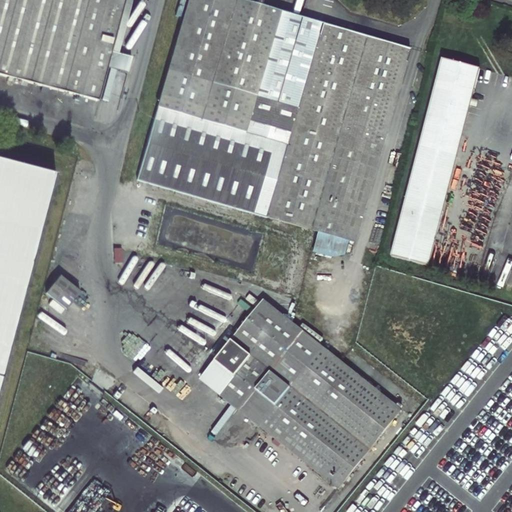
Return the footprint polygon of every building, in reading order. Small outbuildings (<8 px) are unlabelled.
[(0,0),(0,75),(63,92),(97,101),(123,0),(0,0)] [(408,49),(238,0),(187,0),(136,180),(352,242),(408,49)] [(428,266),(479,69),(441,60),(390,256),(428,266)] [(0,81),(61,97),(63,92),(0,75),(0,81)] [(0,326),(41,170),(0,159),(0,326)] [(80,292),(59,276),(45,295),(65,311),(80,292)] [(200,380),(338,490),(339,490),(401,412),(263,301),(200,380)]
